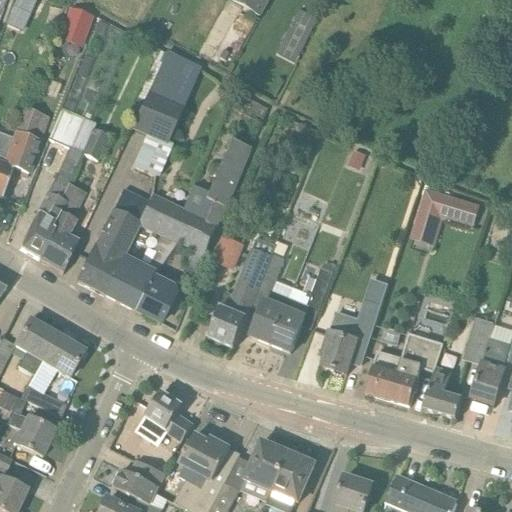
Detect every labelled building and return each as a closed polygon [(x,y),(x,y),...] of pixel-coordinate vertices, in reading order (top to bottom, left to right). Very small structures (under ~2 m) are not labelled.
[(244,0),(237,13),(256,24),(269,0),(244,0)] [(69,9),(57,41),(82,50),(94,18),(69,9)] [(277,58),(294,66),(317,21),(300,13),(277,58)] [(173,146),(168,143),(200,73),(188,67),(188,66),(179,62),(180,61),(167,55),(131,132),(146,139),(132,169),(154,178),(159,176),(173,146)] [(15,135),(35,142),(43,118),(23,110),(15,135)] [(81,156),(91,131),(93,127),(59,112),(49,137),(47,143),(66,152),(80,158),(81,156)] [(91,131),(81,156),(97,163),(109,140),(91,131)] [(0,162),(0,199),(3,200),(12,173),(27,178),(39,144),(35,142),(15,135),(5,164),(0,162)] [(180,215),(188,219),(176,246),(191,253),(185,267),(199,273),(216,230),(217,231),(226,211),(251,152),(230,143),(208,194),(193,188),(180,215)] [(80,158),(66,152),(48,196),(20,251),(38,262),(67,205),(60,202),(68,185),(80,158)] [(348,168),(360,172),(366,157),(354,152),(348,168)] [(67,205),(38,262),(62,276),(78,244),(69,239),(76,224),(78,211),(71,207),(73,204),(69,202),(76,189),(69,186),(60,202),(67,205)] [(415,242),(434,248),(444,217),(474,226),(478,212),(429,197),(415,242)] [(134,314),(153,279),(176,246),(188,219),(180,215),(151,201),(141,225),(139,229),(160,239),(153,252),(156,254),(147,271),(124,259),(104,298),(134,314)] [(139,229),(141,225),(114,212),(111,211),(95,247),(78,284),(104,298),(124,259),(139,229)] [(233,243),(224,239),(215,262),(232,269),(242,246),(233,243)] [(234,350),(256,295),(275,246),(258,240),(254,251),(252,250),(233,297),(226,295),(208,340),(234,350)] [(270,347),(289,301),(272,295),(284,263),(282,262),(288,248),(276,243),(275,246),(256,295),(267,300),(266,302),(265,301),(250,339),(270,347)] [(311,298),(307,309),(309,309),(318,313),(332,276),(336,266),(330,264),(329,266),(326,273),(321,272),(321,271),(311,298)] [(153,279),(134,314),(160,327),(176,296),(174,290),(153,279)] [(302,328),(309,309),(307,309),(289,301),(270,347),(291,355),(302,328)] [(481,367),(490,340),(494,326),(476,320),(463,362),(481,367)] [(57,339),(30,323),(14,350),(25,357),(18,369),(34,378),(41,365),(57,339)] [(346,332),(331,327),(323,351),(327,352),(322,369),(346,377),(358,340),(344,336),(346,332)] [(402,362),(390,403),(410,408),(421,371),(434,375),(437,368),(444,347),(409,337),(402,362)] [(57,339),(41,365),(68,380),(84,354),(57,339)] [(490,340),(481,367),(471,400),(494,407),(504,373),(503,372),(505,365),(511,366),(511,340),(510,346),(490,340)] [(402,362),(377,355),(366,396),(390,403),(402,362)] [(437,368),(434,375),(427,396),(423,412),(456,422),(464,390),(461,389),(463,383),(452,380),(454,374),(437,368)] [(20,401),(26,404),(60,420),(66,407),(27,390),(20,401)] [(0,392),(0,409),(11,414),(6,426),(20,432),(22,433),(15,448),(42,460),(54,433),(27,421),(26,422),(19,419),(26,404),(20,401),(0,392)] [(145,419),(147,420),(138,433),(158,446),(167,433),(183,444),(192,429),(176,419),(182,409),(161,395),(145,419)] [(195,438),(178,468),(183,471),(179,479),(186,483),(174,505),(185,511),(210,511),(225,486),(240,458),(210,442),(208,445),(195,438)] [(245,483),(272,494),(288,456),(261,444),(245,483)] [(288,456),(272,494),(298,505),(314,467),(288,456)] [(10,463),(0,457),(0,511),(16,511),(26,493),(1,481),(10,463)] [(130,477),(159,490),(166,477),(138,463),(130,477)] [(156,511),(149,508),(159,490),(130,477),(122,473),(113,490),(138,503),(133,511),(156,511)] [(344,478),(332,511),(364,511),(372,488),(344,478)] [(397,480),(385,507),(395,511),(454,511),(457,506),(397,480)] [(225,486),(210,511),(229,511),(239,493),(225,486)] [(130,511),(108,501),(102,511),(130,511)]
